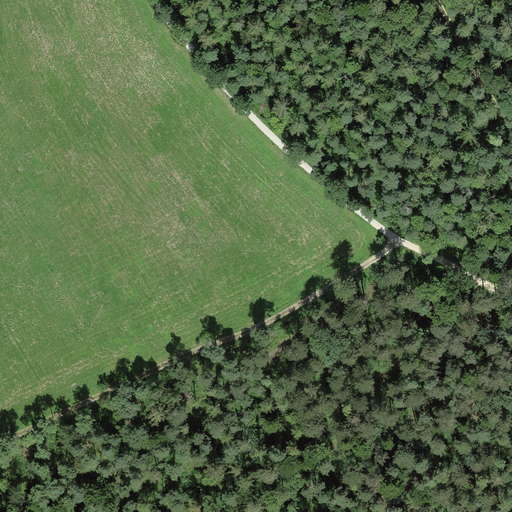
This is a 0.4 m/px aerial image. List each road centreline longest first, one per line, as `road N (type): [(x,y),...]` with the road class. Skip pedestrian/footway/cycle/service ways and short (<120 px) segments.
road 1 (track): [(154,0),(272,140),(322,184),(394,240),(511,301)]
road 2 (track): [(0,444),(313,299),(394,240)]
road 3 (track): [(436,0),(511,140)]
